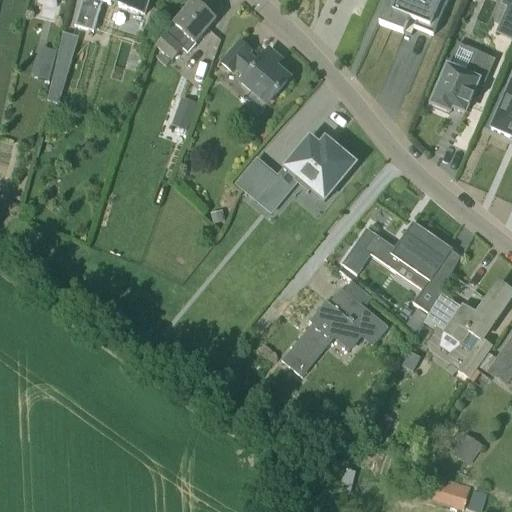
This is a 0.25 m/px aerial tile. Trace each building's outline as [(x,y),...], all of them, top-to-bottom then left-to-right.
[(82,0),(74,29),(93,34),(102,4),(110,7),(111,5),(119,7),(118,9),(144,17),(149,0),(82,0)] [(389,0),(379,25),(403,35),(404,33),(411,36),(414,30),(433,38),(448,0),(389,0)] [(494,35),(511,43),(511,0),(502,0),(499,6),(506,9),(494,35)] [(172,63),(183,51),(188,55),(195,46),(215,22),(193,3),(155,47),(172,63)] [(58,107),(78,39),(63,35),(47,103),(58,107)] [(270,51),(263,58),(258,65),(248,56),(251,53),(239,44),(221,65),(232,75),(235,71),(244,79),(240,84),(267,107),(289,81),(276,69),(282,61),(270,51)] [(171,62),(162,54),(156,60),(166,68),(171,62)] [(448,69),(431,107),(450,115),(452,110),(465,115),(468,108),(469,109),(473,99),(472,98),(477,87),(483,89),(495,62),(478,54),(468,78),(448,69)] [(511,84),(491,131),(511,140),(511,84)] [(197,105),(181,99),(176,113),(192,118),(197,105)] [(295,184),(308,195),(311,192),(326,212),(360,174),(327,145),(321,151),(310,143),(285,171),(297,181),(295,184)] [(257,162),(237,186),(273,220),(293,199),(315,218),(326,212),(311,192),(308,195),(295,184),(297,181),(285,171),(278,180),(257,162)] [(210,217),(213,227),(225,224),(222,213),(210,217)] [(338,274),(351,283),(370,256),(403,280),(413,266),(433,280),(423,295),(435,304),(448,280),(437,272),(451,253),(427,236),(428,234),(426,233),(424,235),(413,226),(402,241),(406,244),(399,255),(373,237),(364,251),(357,247),(338,274)] [(491,350),(480,342),(510,299),(497,290),(478,318),(463,307),(445,333),(443,335),(439,348),(449,355),(460,348),(471,355),(458,374),(469,382),(491,350)] [(364,310),(343,293),(341,291),(329,306),(326,303),(311,321),(314,324),(284,361),(302,375),(333,338),(351,352),(361,340),(372,349),(388,330),(364,310)] [(406,327),(417,337),(427,319),(417,312),(406,327)] [(511,371),(511,341),(489,375),(506,388),(511,377),(511,373),(511,372),(511,371)] [(392,423),(382,418),(375,434),(385,439),(392,423)] [(480,454),(467,446),(461,442),(453,455),(472,467),(480,454)] [(331,468),(326,491),(332,492),(350,497),(356,474),(338,469),(331,468)] [(424,501),(460,511),(482,511),(488,493),(432,476),(424,501)]
